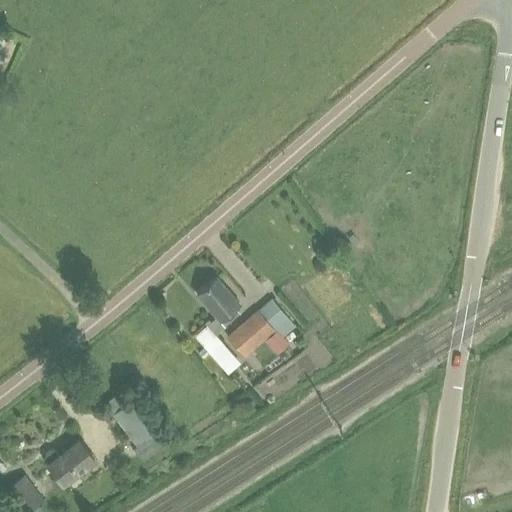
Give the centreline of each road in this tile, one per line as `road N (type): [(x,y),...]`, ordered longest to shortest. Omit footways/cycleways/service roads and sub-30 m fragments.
road 1 (unclassified): [(0,395),(474,0)]
road 2 (unclassified): [(435,511),(508,40),(498,0)]
